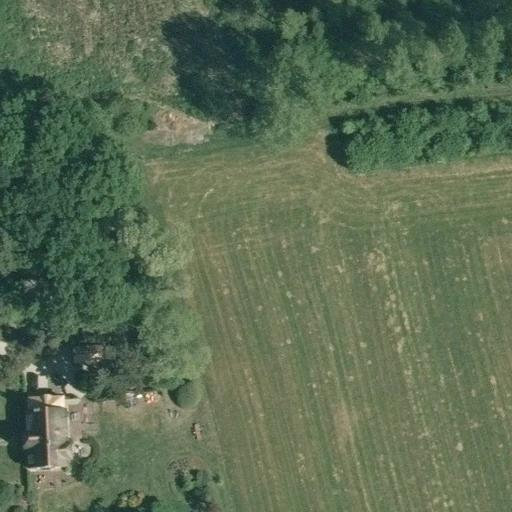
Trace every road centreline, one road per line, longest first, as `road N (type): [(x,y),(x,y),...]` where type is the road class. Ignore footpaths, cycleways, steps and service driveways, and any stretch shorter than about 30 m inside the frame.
road 1 (track): [(0,147),(511,91)]
road 2 (track): [(180,122),(0,88)]
